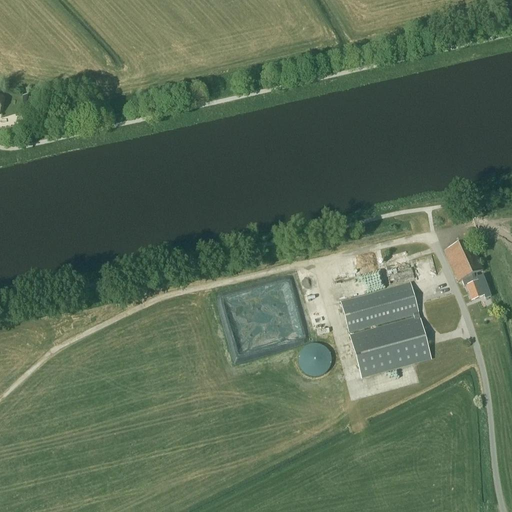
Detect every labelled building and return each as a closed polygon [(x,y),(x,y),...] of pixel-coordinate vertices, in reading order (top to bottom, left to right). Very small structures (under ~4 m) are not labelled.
[(477,278),(476,274),(483,271),(479,264),(480,263),(470,240),(471,240),(468,234),(457,239),(460,245),(444,252),(457,283),(461,282),(464,288),(466,287),(471,301),(484,297),(485,300),(490,298),(483,276),(477,278)] [(395,262),(409,259),(406,250),(384,256),(389,276),(398,273),(395,262)] [(392,284),(415,278),(413,273),(390,279),(392,284)] [(414,319),(350,337),(361,378),(430,359),(410,283),(340,302),(349,334),(413,316),(414,319)] [(299,356),(298,361),(299,366),(301,371),(305,374),(309,377),(314,378),(320,377),(324,374),(328,371),(330,366),(331,361),(330,356),(328,351),(324,348),(320,345),(314,345),(309,345),(305,348),(301,351),(299,356)]
